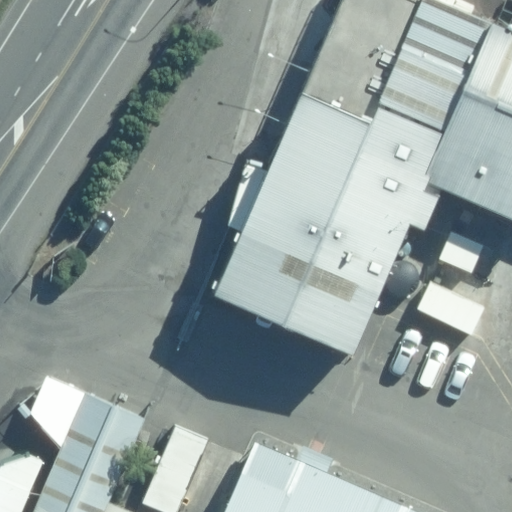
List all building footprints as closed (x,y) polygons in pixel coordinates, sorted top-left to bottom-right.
[(511,2),(507,0),(501,0),(433,154),(511,188),(511,2)] [(446,120),(311,60),(219,265),(354,325),(446,120)] [(453,225),(439,261),(472,274),(486,238),(453,225)] [(425,278),(413,305),(473,332),(485,305),(425,278)] [(392,511),(99,382),(41,511),(392,511)]
